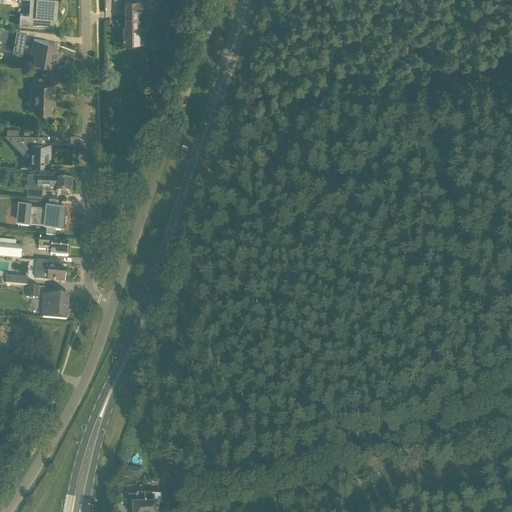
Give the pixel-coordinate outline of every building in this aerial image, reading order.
[(20,13),(19,23),(54,26),(54,17),(57,17),(57,0),(36,0),(35,14),(29,14),(20,13)] [(20,0),(20,8),(27,9),(28,0),(20,0)] [(139,43),(139,35),(147,35),(147,26),(137,26),(137,10),(153,10),(153,0),(125,0),(125,32),(124,32),(124,36),(123,36),(123,39),(124,39),(124,43),(139,43)] [(26,37),(15,35),(13,49),(23,51),(26,37)] [(34,38),(31,51),(36,52),(34,60),(34,64),(53,67),(53,63),(59,64),(60,56),(56,55),(56,54),(55,54),(57,42),(34,38)] [(55,84),(33,83),(32,93),(36,93),(35,111),(51,112),(51,100),(55,100),(55,84)] [(7,128),(7,134),(15,134),(15,138),(15,143),(21,150),(31,150),(31,161),(31,168),(33,168),(54,168),(54,167),(50,167),(51,143),(46,143),(43,143),(43,136),(43,135),(19,134),(19,128),(7,128)] [(71,195),(72,183),(38,182),(37,189),(55,190),(55,194),(71,195)] [(15,218),(15,219),(15,220),(15,221),(15,222),(16,222),(16,223),(16,228),(28,229),(29,227),(29,223),(47,225),(46,232),(46,237),(55,238),(56,233),(64,234),(65,225),(67,225),(67,219),(66,219),(66,211),(58,210),(58,211),(48,210),(48,215),(30,214),(30,210),(30,208),(18,207),(17,212),(17,213),(16,213),(16,214),(15,214),(15,215),(15,216),(15,218)] [(0,257),(21,259),(22,247),(15,246),(16,241),(0,239),(0,257)] [(51,251),(50,256),(67,258),(68,256),(69,256),(69,252),(68,251),(69,245),(59,244),(60,241),(39,239),(38,250),(51,251)] [(37,262),(36,272),(35,281),(47,282),(65,284),(66,271),(60,270),(61,264),(37,262)] [(28,279),(6,277),(5,285),(27,287),(28,279)] [(39,288),(28,288),(27,299),(39,300),(39,288)] [(42,319),(66,321),(68,299),(44,297),(42,319)] [(129,465),(124,464),(123,477),(131,478),(132,468),(128,468),(129,465)] [(157,511),(158,506),(152,506),(152,497),(144,498),(144,511),(157,511)] [(136,498),(137,507),(132,508),(132,511),(144,511),(144,498),(136,498)]
